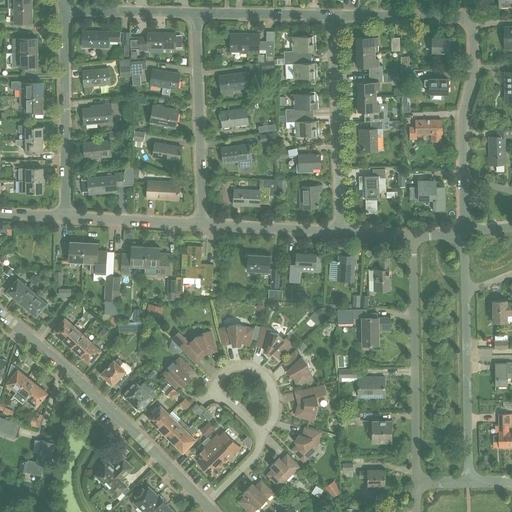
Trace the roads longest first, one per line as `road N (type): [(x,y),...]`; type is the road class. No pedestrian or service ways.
road 1 (residential): [(205,505),(0,312)]
road 2 (residential): [(466,481),(462,231)]
road 3 (residential): [(416,481),(413,236)]
road 4 (residential): [(339,231),(333,14)]
road 5 (residential): [(462,231),(470,15)]
road 6 (residential): [(202,224),(197,12)]
road 7 (residential): [(64,216),(64,10)]
road 8 (residential): [(202,224),(64,216)]
road 9 (residential): [(339,231),(202,224)]
road 10 (residential): [(470,15),(333,14)]
road 11 (residential): [(333,14),(197,12)]
road 12 (residential): [(197,12),(64,10)]
road 13 (residential): [(212,388),(234,369),(258,372),(272,396),(264,434)]
